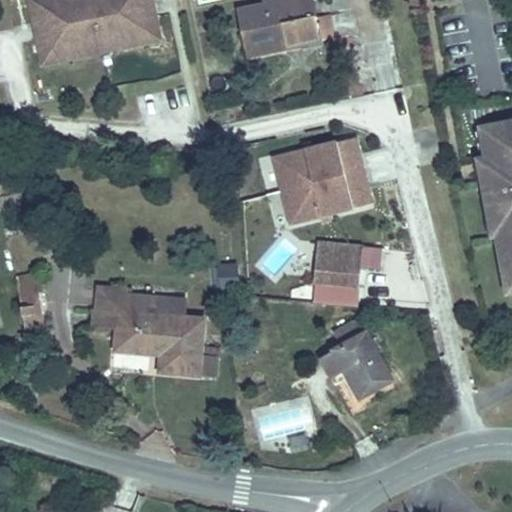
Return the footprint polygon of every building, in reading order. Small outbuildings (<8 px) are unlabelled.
[(160,33),(152,0),(52,0),(44,2),(46,14),(32,17),(42,61),(56,58),(58,70),(149,48),(146,37),(160,33)] [(311,0),(294,0),(260,8),(238,13),(248,59),(284,51),(282,41),(319,31),(311,0)] [(258,0),(260,8),(294,0),(258,0)] [(46,14),(44,2),(29,6),(32,17),(46,14)] [(163,45),(160,33),(146,37),(149,48),(163,45)] [(58,70),(56,58),(42,61),(44,74),(58,70)] [(487,178),(483,179),(486,193),(489,193),(493,213),(491,214),(494,229),(498,228),(499,236),(509,284),(511,283),(511,128),(486,134),(490,153),(487,153),(489,164),(485,165),(487,178)] [(356,139),(275,161),(293,226),(374,204),(356,139)] [(361,284),(363,250),(318,247),(317,283),(361,284)] [(216,265),(216,288),(238,288),(237,264),(216,265)] [(38,274),(20,277),(27,328),(45,326),(38,274)] [(157,364),(158,348),(174,348),(174,377),(209,377),(211,314),(122,312),(122,364),(157,364)] [(352,414),(387,391),(349,334),(327,349),(337,366),(325,373),(352,414)]
